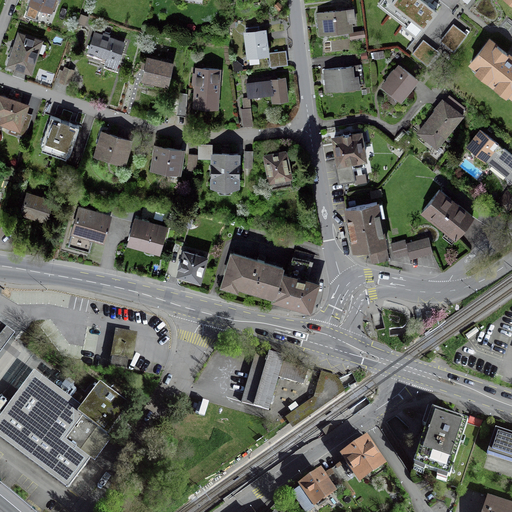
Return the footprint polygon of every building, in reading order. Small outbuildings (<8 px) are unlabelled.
[(31,0),(31,1),(50,9),(51,8),(54,9),(57,0),(31,0)] [(416,36),(436,10),(423,0),(383,0),(407,19),(403,25),(416,36)] [(354,20),(353,8),(318,12),(319,23),(324,23),(326,33),(351,30),(350,21),(354,20)] [(446,18),(441,25),(453,35),(459,28),(446,18)] [(246,27),(247,32),(246,32),(249,55),(267,53),(264,30),(258,30),(257,26),(246,27)] [(30,71),(41,40),(19,33),(9,64),(30,71)] [(89,50),(108,56),(105,64),(115,68),(123,43),(108,38),(109,35),(104,33),(103,36),(95,33),(89,50)] [(425,36),(412,51),(428,64),(441,49),(425,36)] [(511,93),(511,57),(489,39),(471,62),(490,77),(487,81),(493,85),(496,81),(511,93)] [(269,52),(270,59),(275,58),(276,66),(287,64),(286,50),(269,52)] [(143,83),(159,86),(160,81),(166,82),(171,63),(148,58),(143,83)] [(324,70),(327,91),(363,86),(360,65),(324,70)] [(400,99),(416,78),(400,65),(396,70),(392,70),(393,74),(383,86),(400,99)] [(68,84),(73,70),(65,67),(60,81),(68,84)] [(216,107),(217,101),(219,69),(198,67),(197,72),(193,72),(193,80),(196,80),(195,100),(195,106),(216,107)] [(248,95),(272,92),(274,100),(286,98),(284,77),(247,82),(248,95)] [(179,98),(177,111),(186,113),(187,94),(180,93),(179,98)] [(19,128),(24,112),(27,104),(0,95),(0,114),(3,115),(1,122),(19,128)] [(445,101),(460,112),(464,107),(449,95),(445,101)] [(170,110),(177,111),(179,98),(172,97),(170,110)] [(461,114),(460,112),(445,101),(442,99),(435,108),(438,110),(420,131),(436,145),(461,114)] [(252,124),(250,109),(242,110),(244,124),(252,124)] [(32,114),(24,112),(19,128),(17,133),(24,136),(32,114)] [(69,153),(79,125),(51,115),(41,144),(69,153)] [(480,123),(485,127),(488,123),(483,119),(480,123)] [(507,183),(511,187),(511,186),(511,153),(481,129),(468,146),(492,165),(495,160),(508,170),(503,176),(507,180),(507,183)] [(123,161),(130,140),(103,132),(96,156),(106,159),(107,156),(123,161)] [(338,162),(352,160),(353,166),(364,164),(362,158),(364,157),(360,132),(351,134),(350,132),(343,134),(343,135),(334,137),(336,146),(338,162)] [(178,171),(182,149),(157,145),(153,170),(165,172),(166,168),(178,171)] [(212,158),(212,145),(199,145),(198,158),(212,158)] [(213,153),(212,184),(219,184),(219,186),(230,186),(230,184),(237,185),(238,153),(229,153),(229,149),(222,149),(222,153),(213,153)] [(265,154),(272,188),(291,184),(285,150),(265,154)] [(197,154),(189,154),(187,169),(195,169),(197,154)] [(355,180),(353,166),(352,160),(338,162),(340,176),(342,176),(343,182),(355,180)] [(424,208),(457,235),(472,216),(439,189),(424,208)] [(511,194),(507,191),(496,206),(504,212),(511,202),(511,194)] [(20,211),(46,219),(52,200),(27,192),(20,211)] [(373,261),(388,259),(377,202),(346,208),(355,250),(370,247),(373,261)] [(110,214),(103,213),(103,211),(96,209),(96,211),(79,206),(68,244),(89,250),(93,236),(103,239),(110,214)] [(10,217),(3,215),(0,226),(0,227),(6,230),(10,217)] [(135,218),(128,242),(144,247),(144,244),(160,248),(166,226),(149,222),(149,221),(142,219),(142,220),(135,218)] [(16,233),(14,239),(28,244),(30,237),(16,233)] [(428,238),(407,243),(411,257),(432,252),(428,238)] [(395,257),(408,253),(404,239),(391,242),(395,257)] [(295,249),(293,257),(310,262),(312,254),(295,249)] [(179,273),(199,279),(205,257),(185,251),(183,260),(180,259),(178,265),(181,266),(179,273)] [(236,282),(275,294),(282,272),(283,267),(264,262),(265,260),(258,258),(257,260),(233,252),(224,282),(235,285),(236,282)] [(288,273),(282,272),(275,294),(274,297),(309,307),(317,282),(305,279),(310,262),(293,257),(288,273)] [(415,311),(419,330),(423,329),(419,310),(415,311)] [(465,335),(468,339),(478,331),(476,327),(465,335)] [(0,360),(15,340),(0,328),(0,360)] [(113,355),(132,359),(136,335),(117,331),(113,355)] [(256,354),(242,402),(269,410),(278,377),(303,384),(307,369),(285,362),(282,362),(284,357),(269,353),(268,358),(256,354)] [(78,413),(82,408),(34,372),(0,416),(0,437),(68,488),(90,458),(80,451),(97,428),(82,417),(83,417),(78,413)] [(288,416),(286,418),(292,428),(344,392),(338,377),(320,372),(314,398),(307,403),(311,409),(293,421),(288,416)] [(90,376),(81,389),(86,392),(95,380),(90,376)] [(100,383),(82,408),(78,413),(83,417),(82,417),(97,428),(107,436),(129,406),(100,383)] [(311,409),(307,403),(288,416),(293,421),(311,409)] [(446,482),(448,476),(449,476),(454,461),(467,466),(482,421),(470,416),(467,424),(466,424),(465,427),(450,422),(432,416),(413,471),(423,474),(425,468),(438,472),(436,478),(446,482)] [(322,430),(325,435),(334,428),(331,424),(322,430)] [(511,434),(496,429),(487,454),(511,461),(511,434)] [(350,460),(334,471),(343,484),(359,473),(361,476),(371,469),(372,472),(380,466),(379,464),(380,463),(369,446),(372,444),(369,440),(346,455),(350,460)] [(332,492),(343,484),(334,471),(323,479),(332,492)] [(332,492),(323,479),(320,474),(304,485),(306,489),(303,491),(311,503),(314,500),(318,506),(326,500),(324,498),(333,492),(332,492)] [(311,503),(303,491),(300,487),(292,493),(304,511),(307,511),(314,507),(311,503)] [(483,511),(511,511),(511,506),(488,499),(483,511)]
